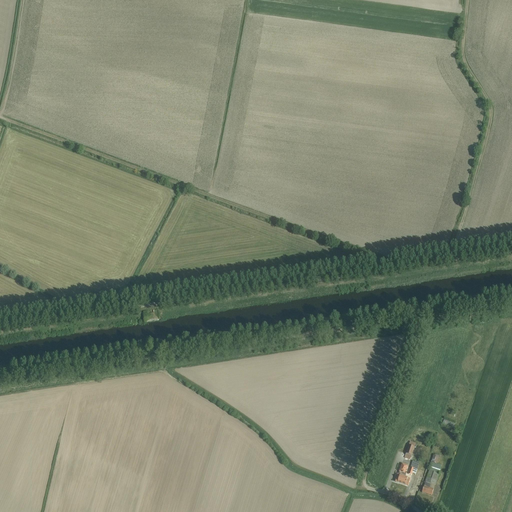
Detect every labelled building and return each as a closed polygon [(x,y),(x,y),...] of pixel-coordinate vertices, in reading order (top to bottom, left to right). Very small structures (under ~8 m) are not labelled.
[(148,312),(143,313),(145,322),(159,320),(158,311),(153,311),(153,314),(148,315),(148,312)] [(410,442),(405,458),(411,460),(416,444),(410,442)] [(432,463),(437,465),(440,457),(434,455),(431,463),(432,463)] [(413,461),(409,475),(412,476),(412,474),(416,475),(419,463),(413,461)] [(437,465),(432,463),(422,493),(432,496),(442,466),(437,465)] [(398,474),(396,480),(397,480),(396,482),(408,486),(411,479),(405,477),(407,473),(406,472),(408,466),(402,464),(399,472),(400,472),(399,475),(398,474)]
